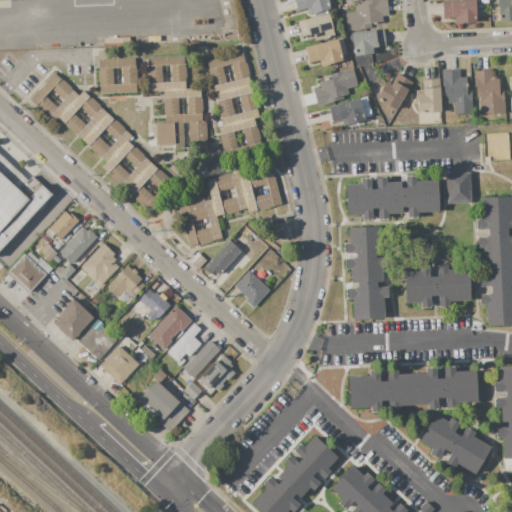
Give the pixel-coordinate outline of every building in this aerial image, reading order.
[(294,0),(327,0),(328,2),(327,2),(329,9),(310,14),(309,8),(297,11),(294,0)] [(386,0),(388,16),(382,16),(382,23),(371,24),(371,28),(356,30),(356,31),(347,31),(345,12),(355,12),(355,6),(359,5),(359,2),(370,1),(370,0),(386,0)] [(442,1),(474,0),(474,16),(489,16),(489,24),(453,25),(453,18),(443,18),(442,1)] [(497,0),(511,0),(511,20),(498,21),(497,0)] [(298,22),(329,14),(334,35),(315,40),(313,34),(302,37),(298,22)] [(351,33),(384,29),(386,46),(375,47),(376,54),(352,56),(350,39),(352,38),(351,33)] [(337,39),(342,38),(346,54),(341,55),(341,53),(337,39)] [(305,47),(337,39),(341,53),(339,53),(341,61),(321,67),(319,60),(309,62),(305,47)] [(242,52),(244,61),(231,64),(221,66),(209,69),(207,60),(242,52)] [(183,56),(184,65),(171,65),(160,66),(148,66),(147,57),(183,56)] [(134,58),(135,67),(122,67),(111,68),(99,68),(98,59),(134,58)] [(231,64),(235,80),(248,77),(248,75),(249,74),(246,63),(245,64),(244,61),(231,64)] [(171,65),(172,82),(185,82),(185,79),(186,79),(185,68),(184,68),(184,65),(171,65)] [(160,66),(148,66),(147,69),(146,75),(147,80),(149,83),(161,83),(160,66)] [(221,66),(209,69),(209,72),(209,79),(211,83),(213,86),(225,83),(221,66)] [(122,67),(123,84),(136,84),(136,81),(137,81),(136,70),(135,70),(135,67),(122,67)] [(111,68),(99,68),(98,71),(97,77),(98,82),(100,85),(112,85),(111,68)] [(317,107),(313,89),(320,87),(319,81),(332,78),(331,73),(342,71),(341,70),(353,68),(357,86),(347,89),(348,94),(342,96),(343,99),(333,102),(333,103),(317,107)] [(474,71),(491,69),(492,77),(498,77),(498,89),(503,88),(505,113),(480,114),(479,98),(476,98),(474,71)] [(441,71),(459,70),(460,77),(466,77),(466,89),(471,88),(472,114),(454,115),(453,103),(447,104),(447,98),(444,98),(443,80),(441,80),(441,71)] [(54,73),(60,79),(52,89),(44,96),(36,105),(29,99),(54,73)] [(395,111),(375,99),(385,81),(390,84),(397,74),(412,82),(395,111)] [(235,80),(248,77),(250,86),(214,94),(212,86),(213,86),(225,83),(235,80)] [(438,78),(441,123),(418,125),(417,100),(416,100),(415,90),(423,90),(422,80),(438,78)] [(52,89),(64,100),(73,90),(71,88),(63,80),(63,81),(61,79),(60,79),(52,89)] [(172,82),(185,82),(185,89),(163,90),(163,91),(148,92),(148,83),(149,83),(161,83),(172,82)] [(123,84),(136,84),(136,92),(122,93),(99,94),(99,85),(100,85),(112,85),(123,84)] [(250,86),(214,94),(216,102),(230,98),(239,96),(252,93),(250,86)] [(200,89),(200,97),(187,97),(177,98),(163,98),(163,91),(163,90),(185,89),(200,89)] [(64,100),(73,90),(78,95),(79,96),(58,118),(54,123),(47,117),(48,117),(57,108),(64,100)] [(83,90),(89,97),(80,106),(73,114),(64,123),(58,118),(79,96),(78,95),(83,90)] [(239,96),(252,93),(257,109),(243,112),(239,96)] [(44,96),(36,105),(37,108),(41,113),(45,116),(48,117),(57,108),(44,96)] [(80,106),(92,118),(102,108),(99,106),(100,106),(91,98),(89,97),(80,106)] [(187,97),(188,114),(201,114),(201,111),(202,111),(202,100),(201,100),(201,97),(200,97),(187,97)] [(177,98),(163,98),(163,101),(163,107),(163,112),(165,115),(177,115),(177,98)] [(216,102),(230,98),(234,115),(220,118),(216,102)] [(328,107),(359,99),(363,113),(362,113),(364,121),(344,127),(342,120),(332,123),(328,107)] [(92,118),(102,108),(106,113),(82,140),(76,135),(77,135),(85,126),(92,118)] [(234,115),(243,112),(257,109),(258,117),(253,118),(222,126),(220,118),(234,115)] [(106,113),(113,118),(103,129),(97,136),(88,145),(82,140),(106,113)] [(73,114),(64,123),(65,126),(69,131),(73,134),(77,135),(85,126),(73,114)] [(188,114),(201,114),(202,122),(188,122),(182,122),(173,123),(164,123),(164,115),(165,115),(177,115),(188,114)] [(103,129),(115,141),(125,130),(123,128),(124,128),(115,120),(115,121),(113,118),(103,129)] [(253,118),(222,126),(217,127),(219,135),(232,131),(242,129),(255,126),(253,118)] [(202,122),(188,122),(189,142),(207,141),(206,121),(202,122)] [(182,122),(173,123),(164,123),(155,123),(156,145),(174,144),(174,148),(183,148),(182,122)] [(242,129),(255,126),(255,128),(257,127),(260,140),(259,140),(259,142),(246,145),(242,129)] [(115,141),(125,130),(131,135),(126,141),(106,163),(100,157),(100,156),(109,147),(115,141)] [(219,135),(232,131),(236,148),(223,151),(219,135)] [(97,136),(88,145),(89,147),(93,152),(97,155),(100,156),(109,147),(97,136)] [(126,141),(133,147),(123,157),(118,164),(108,174),(102,168),(106,163),(126,141)] [(236,148),(246,145),(259,142),(261,150),(225,159),(223,151),(236,148)] [(123,157),(135,167),(145,157),(143,156),(144,155),(136,148),(135,149),(133,147),(123,157)] [(0,154),(27,180),(32,175),(53,194),(0,250),(0,154)] [(135,167),(145,157),(151,163),(126,190),(120,184),(120,183),(129,174),(135,167)] [(151,163),(157,169),(147,179),(141,186),(132,195),(126,190),(151,163)] [(118,164),(108,174),(110,175),(109,176),(117,183),(120,183),(129,174),(118,164)] [(147,179),(159,190),(169,180),(167,178),(168,177),(159,170),(157,168),(157,169),(147,179)] [(267,184),(263,171),(272,169),(281,204),(272,206),(269,193),(267,184)] [(247,175),(250,188),(267,184),(263,171),(247,175)] [(445,173),(469,172),(470,203),(446,204),(445,173)] [(230,175),(234,187),(236,197),(239,210),(246,208),(247,208),(239,177),(238,173),(230,175)] [(217,192),(214,179),(216,178),(216,177),(227,174),(228,175),(230,175),(234,187),(217,192)] [(239,177),(247,175),(250,188),(253,198),(256,211),(247,213),(246,208),(247,208),(239,177)] [(404,214),(403,182),(405,182),(405,177),(416,176),(416,181),(437,180),(439,212),(419,213),(419,217),(407,218),(406,213),(404,214)] [(345,184),(360,184),(359,178),(370,178),(370,182),(373,182),(374,216),(372,216),(372,219),(361,220),(361,214),(346,215),(345,184)] [(373,182),(374,216),(377,216),(377,219),(389,219),(389,214),(404,214),(403,182),(389,182),(386,182),(386,178),(375,178),(375,182),(373,182)] [(211,199),(216,216),(223,214),(220,201),(217,192),(214,179),(205,181),(210,199),(211,199)] [(159,190),(169,180),(175,186),(150,213),(144,207),(144,206),(153,197),(159,190)] [(141,186),(132,195),(132,198),(137,202),(141,205),(144,206),(153,197),(141,186)] [(253,198),(269,193),(272,206),(256,211),(253,198)] [(186,205),(191,221),(207,217),(203,201),(202,197),(185,201),(186,205)] [(223,214),(220,201),(236,197),(239,210),(223,214)] [(481,233),(511,232),(511,217),(511,197),(479,198),(480,219),(472,220),(472,232),(481,231),(481,233)] [(207,217),(203,201),(210,199),(211,199),(216,216),(221,238),(213,240),(213,239),(210,227),(207,217)] [(178,207),(186,205),(191,221),(193,232),(196,244),(187,246),(178,207)] [(48,229),(64,211),(70,217),(72,215),(78,221),(60,240),(48,229)] [(382,254),(349,256),(349,254),(345,254),(344,243),(349,242),(348,228),(380,226),(381,241),(385,241),(386,252),(381,252),(382,254)] [(71,264),(58,252),(82,227),(87,231),(88,229),(96,237),(71,264)] [(193,232),(196,244),(199,244),(206,243),(210,242),(213,239),(210,227),(193,232)] [(511,259),(482,261),(482,248),(477,248),(477,237),(481,237),(481,233),(511,232),(511,259)] [(229,240),(232,242),(235,238),(242,245),(238,248),(241,250),(218,275),(213,271),(210,274),(203,268),(229,240)] [(36,252),(45,243),(57,253),(47,263),(36,252)] [(80,267),(103,243),(114,254),(112,256),(115,260),(112,262),(118,267),(100,286),(80,267)] [(6,273),(24,253),(25,255),(29,252),(38,260),(40,258),(52,269),(28,294),(6,273)] [(188,261),(197,252),(206,260),(197,269),(188,261)] [(350,285),(382,284),(381,269),(387,269),(387,257),(382,257),(382,254),(349,256),(349,260),(345,260),(345,268),(349,267),(350,285)] [(483,291),(511,289),(511,259),(482,261),(482,275),(478,275),(478,287),(483,287),(483,291)] [(59,274),(68,264),(74,270),(65,280),(59,274)] [(433,270),(434,303),(437,303),(438,307),(448,307),(448,302),(469,300),(468,269),(447,270),(447,269),(447,265),(436,265),(436,270),(433,270)] [(107,286),(127,266),(131,270),(133,268),(137,272),(135,274),(141,279),(139,281),(144,286),(126,305),(121,301),(125,296),(123,294),(125,293),(123,291),(117,297),(107,286)] [(403,272),(418,271),(418,266),(429,266),(429,270),(433,270),(434,303),(429,303),(430,307),(419,308),(419,302),(404,303),(403,272)] [(248,270),(269,291),(252,308),(245,301),(246,299),(233,286),(248,270)] [(353,320),(352,299),(347,300),(346,290),(350,290),(350,285),(382,284),(382,287),(387,286),(388,297),(383,297),(384,319),(353,320)] [(158,318),(156,317),(153,320),(146,315),(150,311),(143,305),(139,300),(148,289),(153,294),(154,292),(160,297),(161,295),(166,298),(164,300),(169,305),(158,318)] [(511,324),(485,325),(484,305),(479,305),(479,296),(483,295),(483,291),(511,289),(511,324)] [(71,340),(53,323),(61,315),(60,314),(68,305),(67,304),(72,299),(92,317),(71,340)] [(147,335),(175,306),(191,320),(181,332),(179,330),(169,340),(171,342),(163,350),(147,335)] [(98,360),(78,342),(91,327),(90,327),(97,319),(103,325),(101,327),(115,340),(98,360)] [(167,352),(193,323),(200,329),(193,337),(200,344),(188,356),(185,353),(177,362),(167,352)] [(182,368),(209,341),(219,350),(193,378),(182,368)] [(119,384),(99,366),(118,346),(138,364),(119,384)] [(141,350),(145,346),(154,354),(150,359),(141,350)] [(182,391),(195,377),(197,379),(215,360),(213,358),(222,348),(226,352),(223,355),(231,362),(229,364),(232,366),(230,368),(234,373),(227,381),(226,379),(221,384),(223,385),(217,392),(211,386),(207,390),(205,387),(193,400),(182,391)] [(176,363),(182,357),(185,361),(179,366),(176,363)] [(511,394),(499,395),(499,393),(495,393),(494,382),(499,382),(498,367),(511,366),(511,394)] [(440,372),(442,405),(445,405),(445,409),(455,409),(455,404),(476,403),(475,370),(454,371),(454,367),(443,367),(444,372),(440,372)] [(412,406),(410,374),(425,373),(425,368),(436,368),(436,372),(440,372),(442,405),(438,405),(438,409),(427,410),(427,405),(412,406)] [(152,376),(159,369),(166,376),(158,383),(152,376)] [(383,375),(385,407),(389,407),(389,412),(399,411),(399,406),(412,406),(410,374),(397,374),(397,370),(386,370),(387,375),(383,375)] [(347,376),(368,376),(368,371),(379,371),(379,375),(383,375),(385,407),(380,407),(381,413),(370,413),(370,407),(348,408),(347,376)] [(155,381),(188,411),(169,432),(157,420),(160,417),(157,415),(156,416),(151,412),(150,414),(136,401),(155,381)] [(500,425),(511,424),(511,394),(499,395),(499,399),(495,399),(495,407),(499,406),(500,425)] [(434,415),(447,422),(450,418),(459,423),(457,427),(460,429),(444,457),(440,455),(437,459),(428,454),(431,449),(419,441),(434,415)] [(511,458),(503,459),(502,438),(497,439),(496,429),(500,429),(500,425),(511,424),(511,458)] [(460,429),(444,457),(446,459),(444,463),(453,468),(456,464),(474,474),(490,447),(472,437),(472,436),(475,432),(465,427),(463,431),(460,429)] [(314,436),(337,457),(327,468),(331,472),(323,479),(320,476),(316,480),(320,484),(312,492),(308,488),(296,501),(300,505),(293,511),(290,511),(288,510),(286,511),(259,511),(251,504),(266,488),(262,484),(269,477),(273,480),(286,466),(283,463),(290,455),(293,458),(297,454),(293,451),(300,444),(304,447),(314,436)] [(511,458),(503,459),(503,473),(511,472),(511,458)] [(349,511),(352,509),(349,506),(345,510),(337,503),(341,499),(330,488),(351,466),(362,476),(366,472),(373,479),(370,483),(374,487),(377,483),(385,490),(381,494),(395,507),(398,504),(406,511),(405,511),(349,511)]
